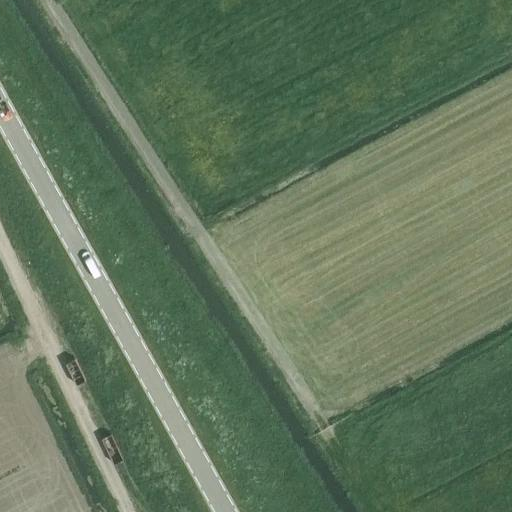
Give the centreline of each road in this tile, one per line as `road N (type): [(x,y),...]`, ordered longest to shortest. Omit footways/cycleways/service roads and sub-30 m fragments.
road 1 (track): [(51,0),(324,426)]
road 2 (unclassified): [(222,511),(0,105)]
road 3 (track): [(0,231),(129,511)]
